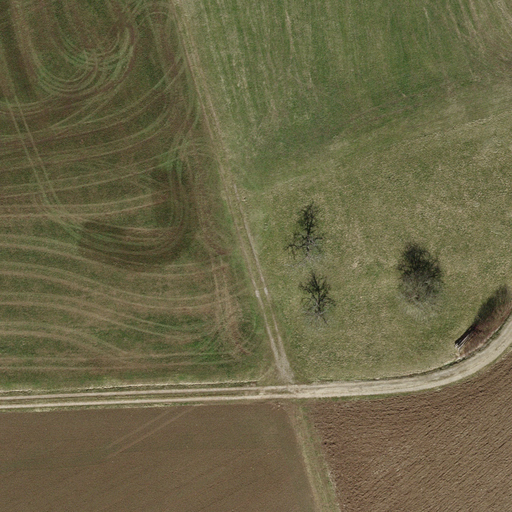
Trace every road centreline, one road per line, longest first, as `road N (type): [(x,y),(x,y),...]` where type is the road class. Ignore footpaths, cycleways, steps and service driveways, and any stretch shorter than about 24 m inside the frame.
road 1 (track): [(511,333),(471,366),(428,382),(0,405)]
road 2 (track): [(179,0),(294,392)]
